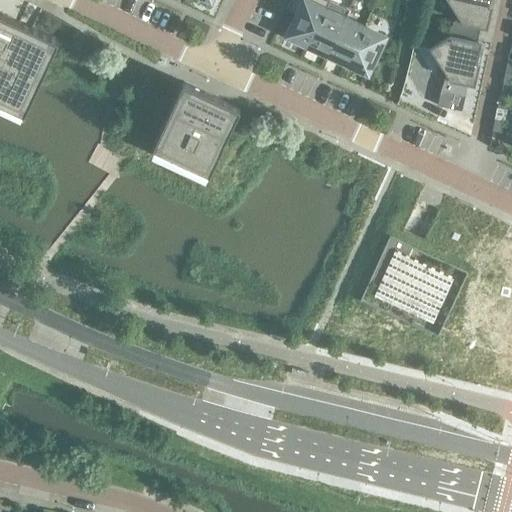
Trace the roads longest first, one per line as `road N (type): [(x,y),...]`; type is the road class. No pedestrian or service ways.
road 1 (tertiary): [(229,427),(511,499)]
road 2 (tertiary): [(511,458),(239,389)]
road 3 (residential): [(216,64),(466,185)]
road 4 (tertiary): [(50,357),(229,427)]
road 5 (residential): [(466,185),(509,0)]
road 6 (tertiary): [(239,389),(64,325)]
road 7 (residential): [(163,511),(0,470)]
road 8 (residential): [(76,0),(216,64)]
